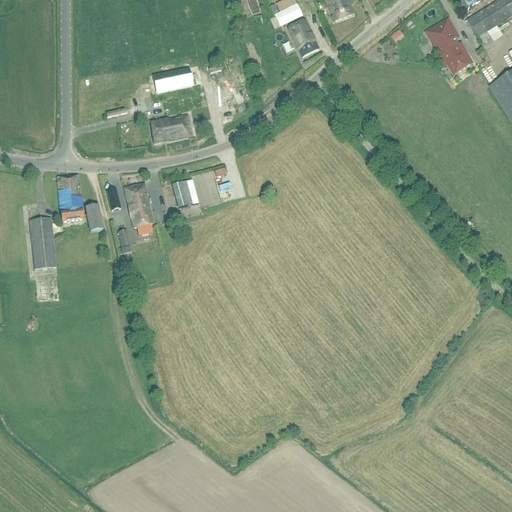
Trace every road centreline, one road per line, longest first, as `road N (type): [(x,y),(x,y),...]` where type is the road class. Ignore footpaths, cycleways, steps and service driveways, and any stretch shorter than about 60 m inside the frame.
road 1 (unclassified): [(511,303),(311,83)]
road 2 (unclassified): [(63,167),(122,169),(206,154),(262,126),(311,83)]
road 3 (tertiary): [(63,167),(64,0)]
road 4 (unclassified): [(311,83),(410,0)]
